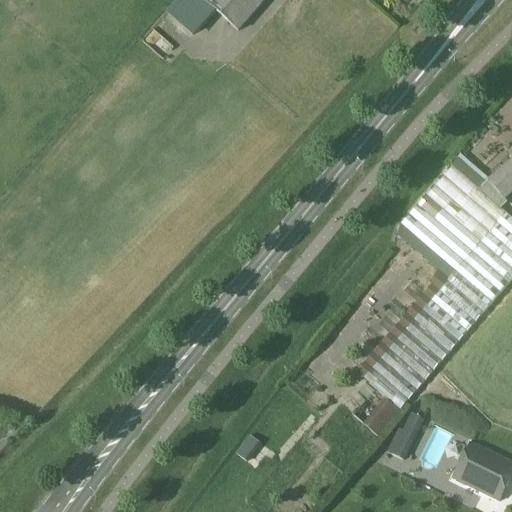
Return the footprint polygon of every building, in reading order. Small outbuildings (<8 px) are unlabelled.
[(178,0),(166,15),(195,40),(215,16),(237,35),(267,0),(178,0)] [(511,221),(500,211),(507,205),(504,203),(511,195),(511,160),(486,183),(487,184),(478,192),(451,169),(400,229),(455,275),(363,381),(400,413),(511,282),(511,221)] [(398,414),(383,402),(362,427),(377,440),(398,414)] [(424,423),(410,416),(391,457),(404,463),(424,423)] [(253,437),(239,455),(257,468),(270,450),(253,437)] [(511,465),(469,445),(451,481),(499,504),(511,477),(511,465)]
